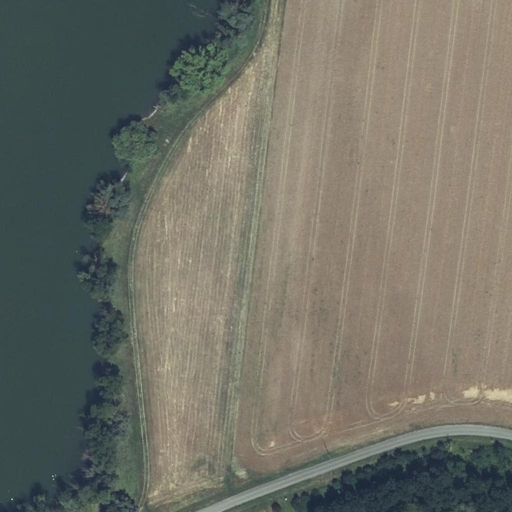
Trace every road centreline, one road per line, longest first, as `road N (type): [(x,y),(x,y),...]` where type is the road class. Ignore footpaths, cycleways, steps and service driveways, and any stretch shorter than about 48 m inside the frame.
road 1 (track): [(259,0),(256,36),(239,66),(182,116),(136,204),(121,253),(137,442),(133,511)]
road 2 (unclassified): [(511,434),(470,428),(409,436),(210,511)]
